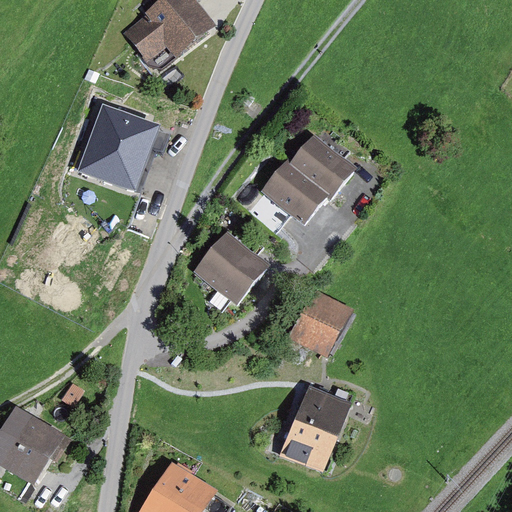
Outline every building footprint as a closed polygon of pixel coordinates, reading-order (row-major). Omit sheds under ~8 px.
[(167,49),(176,60),(218,29),(195,0),(164,0),(145,15),(147,17),(124,34),(147,64),(167,49)] [(104,103),(79,169),(139,191),(164,126),(104,103)] [(315,136),(291,164),(331,196),(333,198),(356,171),(315,136)] [(331,196),(291,164),(289,162),(264,193),(305,227),(331,196)] [(196,271),(237,304),(269,265),(228,232),(196,271)] [(352,311),(316,291),(291,336),(327,355),(352,311)] [(352,403),(309,387),(281,457),(325,474),(352,403)] [(18,406),(0,434),(0,463),(34,485),(65,436),(18,406)] [(206,511),(219,491),(172,462),(141,511),(206,511)]
